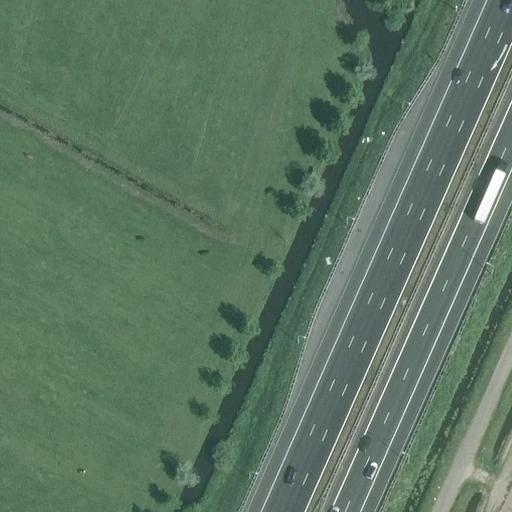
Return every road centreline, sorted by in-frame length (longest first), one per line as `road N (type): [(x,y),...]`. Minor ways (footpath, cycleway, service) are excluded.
road 1 (motorway): [(508,0),(282,511)]
road 2 (motorway): [(344,511),(511,131)]
road 3 (unclassified): [(441,511),(511,351)]
